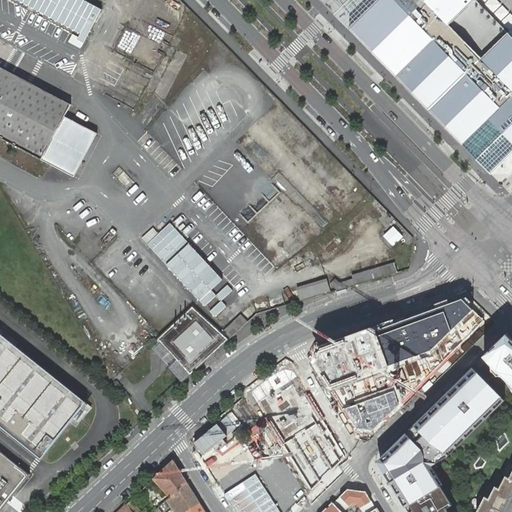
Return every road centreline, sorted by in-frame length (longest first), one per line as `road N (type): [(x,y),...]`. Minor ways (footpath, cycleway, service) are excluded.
road 1 (primary): [(218,0),(459,245)]
road 2 (primary): [(495,217),(283,0)]
road 3 (unknown): [(172,191),(259,99),(244,79),(215,74),(177,111)]
road 4 (residential): [(511,315),(362,459)]
road 5 (unknown): [(33,187),(45,223),(116,300),(118,323)]
road 6 (tertiary): [(164,431),(225,373),(285,333)]
road 7 (residential): [(362,459),(285,333)]
road 8 (unknown): [(101,164),(143,293)]
